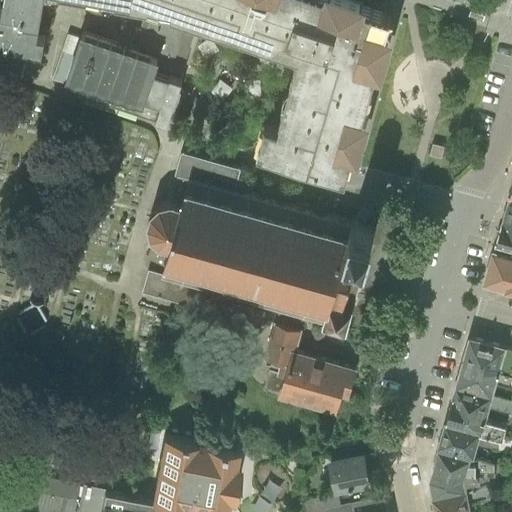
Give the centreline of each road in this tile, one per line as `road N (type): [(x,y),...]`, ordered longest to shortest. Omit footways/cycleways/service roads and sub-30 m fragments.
road 1 (residential): [(438,304),(465,203),(494,173),(511,108)]
road 2 (residential): [(408,511),(401,436),(438,304)]
